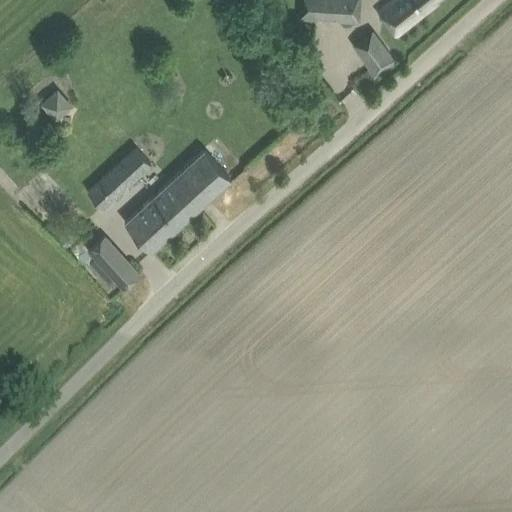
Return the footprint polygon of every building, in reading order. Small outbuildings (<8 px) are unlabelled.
[(301,0),(300,18),(318,19),(318,17),(337,18),(337,20),(357,22),(357,0),(301,0)] [(392,0),(379,11),(396,33),(437,0),(392,0)] [(372,27),(352,44),(369,64),(362,70),(371,80),(397,58),(372,27)] [(59,86),(42,90),(46,110),(64,106),(59,86)] [(137,146),(88,191),(103,207),(151,162),(137,146)] [(125,221),(152,251),(232,178),(205,149),(125,221)] [(122,254),(106,269),(124,289),(140,274),(122,254)]
